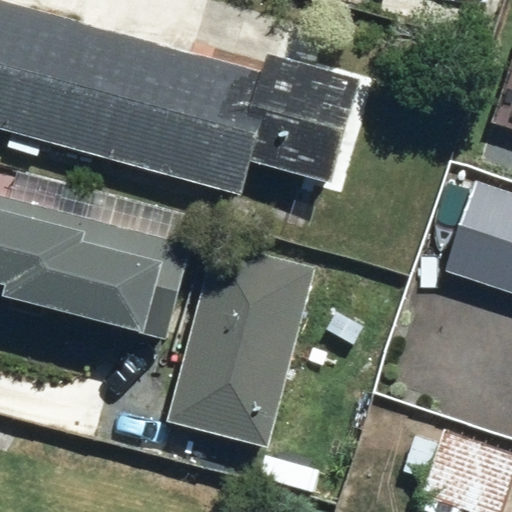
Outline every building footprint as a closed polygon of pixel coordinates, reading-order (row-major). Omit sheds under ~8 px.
[(259,78),(0,4),(0,140),(238,210),(248,175),(328,198),(360,90),(264,62),(259,78)] [(0,308),(162,354),(199,222),(0,165),(0,308)] [(511,199),(441,177),(413,275),(511,306),(511,199)] [(316,266),(213,239),(163,423),(267,451),(316,266)] [(502,511),(511,475),(511,449),(448,432),(426,511),(502,511)]
